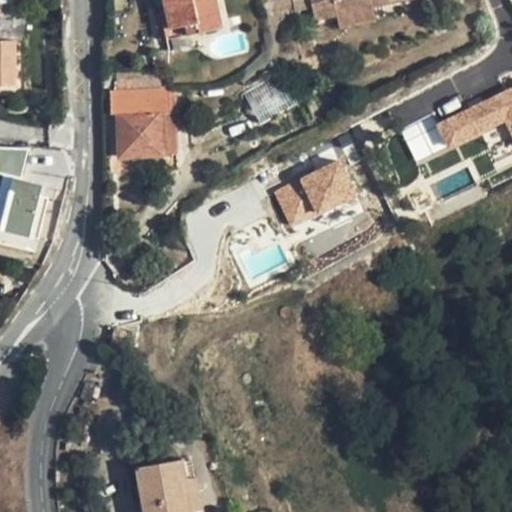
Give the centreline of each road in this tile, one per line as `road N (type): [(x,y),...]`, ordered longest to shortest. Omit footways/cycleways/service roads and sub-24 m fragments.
road 1 (unclassified): [(58,281),(86,206),(81,0)]
road 2 (residential): [(58,281),(78,300),(82,319),(42,439),(44,511)]
road 3 (residential): [(495,0),(507,22),(504,49),(481,75),(393,120)]
